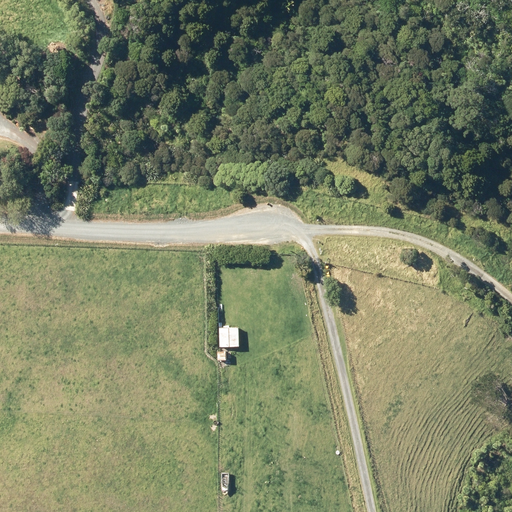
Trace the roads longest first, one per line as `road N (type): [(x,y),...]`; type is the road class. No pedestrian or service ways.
road 1 (unclassified): [(0,221),(300,229)]
road 2 (residential): [(511,301),(414,240),(300,229)]
